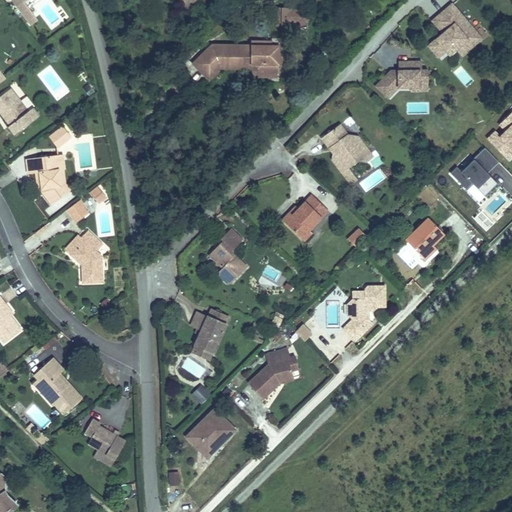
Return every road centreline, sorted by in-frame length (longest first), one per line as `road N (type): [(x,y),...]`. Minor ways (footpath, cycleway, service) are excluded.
road 1 (residential): [(142,278),(410,4),(424,0)]
road 2 (residential): [(142,278),(122,133),(86,0)]
road 3 (residential): [(146,353),(123,353),(69,320),(25,262),(0,205)]
road 4 (residential): [(154,511),(146,353)]
